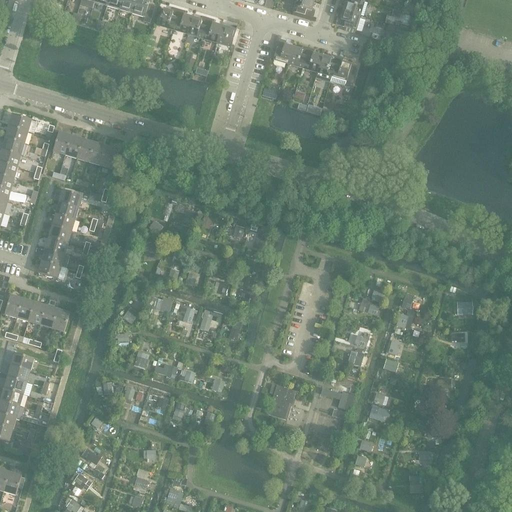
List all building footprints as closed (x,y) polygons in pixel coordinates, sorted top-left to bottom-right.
[(123,0),(109,0),(108,8),(120,11),(123,0)] [(136,0),(123,0),(120,11),(132,15),(136,0)] [(150,2),(143,0),(136,0),(132,15),(145,19),(150,2)] [(314,3),(303,0),(296,0),(293,13),(313,19),(315,12),(312,11),(314,3)] [(365,3),(355,0),(343,0),(342,3),(346,4),(344,12),(360,17),(365,3)] [(44,4),(41,12),(47,13),(49,7),(49,6),(44,4)] [(159,27),(174,31),(180,11),(174,9),(172,13),(164,10),(159,27)] [(186,13),(180,11),(174,31),(188,35),(193,19),(185,16),(186,13)] [(360,20),(360,17),(344,12),(341,20),(338,19),(336,26),(356,32),(356,31),(362,33),(366,21),(360,20)] [(201,21),(193,19),(188,35),(202,40),(208,19),(202,17),(201,21)] [(215,21),(208,19),(202,40),(217,44),(222,27),(214,25),(215,21)] [(230,30),(222,27),(217,44),(232,48),(238,28),(231,26),(230,30)] [(274,61),(289,65),(294,48),(285,46),(287,42),(280,40),(274,61)] [(302,51),(294,48),(289,65),(303,70),(309,49),(303,47),(302,51)] [(315,51),(309,49),(303,70),(317,74),(322,57),(314,55),(315,51)] [(331,59),(322,57),(317,74),(332,78),(338,58),(332,56),(331,59)] [(344,59),(338,58),(332,78),(347,83),(352,66),(343,63),(344,59)] [(187,60),(185,66),(192,68),(194,62),(187,60)] [(13,115),(9,128),(29,133),(32,121),(13,115)] [(9,128),(5,139),(25,145),(29,133),(9,128)] [(53,153),(66,157),(72,137),(59,134),(53,153)] [(83,141),(72,137),(66,157),(78,160),(83,141)] [(5,139),(2,151),(22,157),(25,145),(5,139)] [(95,144),(83,141),(78,160),(89,164),(95,144)] [(107,148),(95,144),(89,164),(101,167),(107,148)] [(119,151),(107,148),(101,167),(113,171),(119,151)] [(2,151),(0,157),(0,163),(18,168),(22,157),(2,151)] [(0,163),(0,175),(15,180),(18,168),(0,163)] [(0,175),(0,188),(11,192),(15,180),(0,175)] [(0,188),(0,201),(8,204),(11,192),(0,188)] [(63,191),(60,203),(79,209),(83,197),(63,191)] [(60,203),(56,215),(76,221),(79,209),(60,203)] [(187,213),(183,227),(191,229),(195,215),(187,213)] [(56,215),(52,227),(72,233),(76,221),(56,215)] [(210,230),(212,220),(204,218),(202,227),(210,230)] [(158,235),(163,228),(155,222),(150,229),(158,235)] [(52,227),(49,239),(69,245),(72,233),(52,227)] [(242,239),(244,230),(237,228),(234,237),(242,239)] [(265,247),(268,237),(260,235),(259,239),(257,244),(265,247)] [(49,239),(46,251),(65,256),(69,245),(49,239)] [(156,253),(155,245),(145,245),(146,254),(156,253)] [(46,251),(42,262),(62,268),(65,256),(46,251)] [(58,280),(62,268),(42,262),(38,274),(58,280)] [(177,282),(180,272),(172,270),(169,280),(177,282)] [(194,287),(197,278),(189,275),(186,285),(194,287)] [(226,297),(228,287),(220,285),(218,295),(226,297)] [(381,301),(383,293),(375,290),(372,299),(381,301)] [(249,304),(251,294),(244,292),(241,301),(249,304)] [(5,316),(17,320),(23,300),(11,296),(5,316)] [(160,313),(163,302),(152,299),(151,303),(153,303),(152,307),(148,306),(146,313),(151,314),(152,310),(160,313)] [(35,304),(23,300),(17,320),(30,323),(35,304)] [(411,311),(414,303),(406,300),(403,308),(411,311)] [(47,307),(35,304),(30,323),(41,327),(47,307)] [(377,317),(379,308),(366,305),(363,313),(377,317)] [(59,311),(47,307),(41,327),(53,331),(59,311)] [(474,316),(474,307),(461,307),(461,317),(474,316)] [(191,325),(195,312),(187,309),(183,322),(191,325)] [(70,314),(59,311),(53,331),(65,334),(70,314)] [(131,326),(136,319),(128,313),(123,320),(131,326)] [(209,333),(213,317),(205,314),(200,330),(209,333)] [(405,329),(409,318),(400,315),(397,327),(405,329)] [(234,323),(229,339),(237,342),(243,326),(234,323)] [(357,338),(355,345),(366,348),(369,340),(368,340),(369,336),(365,334),(363,339),(357,338)] [(466,344),(465,335),(452,335),(452,344),(466,344)] [(129,344),(129,336),(118,336),(118,344),(129,344)] [(398,357),(401,345),(392,342),(389,354),(398,357)] [(147,363),(150,356),(139,353),(134,367),(145,370),(147,363)] [(361,368),(365,355),(356,353),(352,366),(361,368)] [(15,354),(11,366),(31,372),(34,360),(15,354)] [(459,369),(459,362),(464,362),(464,357),(459,357),(459,356),(450,356),(450,369),(459,369)] [(397,373),(399,365),(387,361),(384,370),(397,373)] [(31,372),(11,366),(8,379),(27,385),(31,372)] [(158,368),(157,373),(170,378),(170,380),(175,381),(178,370),(166,366),(165,370),(158,368)] [(193,385),(196,376),(188,373),(185,383),(193,385)] [(8,379),(4,390),(24,396),(27,385),(8,379)] [(206,382),(204,388),(222,394),(225,383),(215,380),(214,384),(206,382)] [(452,390),(452,381),(438,381),(439,390),(452,390)] [(112,395),(112,385),(103,385),(104,395),(112,395)] [(293,401),(295,394),(276,389),(267,418),(286,424),(291,408),(288,408),(290,401),(293,401)] [(24,396),(4,390),(1,402),(20,408),(24,396)] [(132,402),(135,392),(128,390),(125,400),(132,402)] [(341,402),(342,396),(323,390),(322,396),(341,402)] [(351,412),(355,397),(343,394),(342,396),(341,402),(339,409),(351,412)] [(383,406),(385,398),(377,396),(375,404),(383,406)] [(165,412),(168,402),(161,400),(158,410),(165,412)] [(1,402),(0,404),(0,414),(17,419),(20,408),(1,402)] [(182,417),(186,407),(178,405),(175,415),(182,417)] [(444,415),(444,406),(436,406),(436,415),(444,415)] [(345,421),(347,414),(334,411),(332,418),(345,421)] [(378,422),(380,414),(372,411),(370,419),(378,422)] [(17,419),(0,414),(0,426),(13,431),(17,419)] [(212,427),(215,417),(208,414),(205,424),(212,427)] [(97,430),(103,424),(97,419),(91,425),(97,430)] [(0,426),(0,440),(10,443),(13,431),(0,426)] [(372,454),(374,445),(363,442),(361,451),(372,454)] [(89,462),(94,455),(87,450),(82,457),(89,462)] [(156,461),(156,452),(147,452),(147,461),(156,461)] [(431,462),(430,453),(420,453),(420,463),(431,462)] [(364,468),(367,460),(359,457),(356,466),(364,468)] [(11,474),(0,470),(0,491),(5,493),(11,474)] [(22,479),(22,477),(11,474),(5,493),(16,497),(19,489),(23,490),(26,480),(22,479)] [(82,490),(88,482),(80,475),(74,483),(82,490)] [(423,486),(423,477),(410,478),(410,486),(423,486)] [(146,491),(148,482),(137,479),(135,488),(146,491)] [(175,505),(179,493),(171,490),(167,503),(175,505)] [(141,509),(143,501),(135,499),(133,506),(141,509)] [(71,511),(78,511),(81,508),(72,501),(67,508),(71,511)] [(306,511),(307,511),(310,504),(302,502),(299,510),(306,511)]
